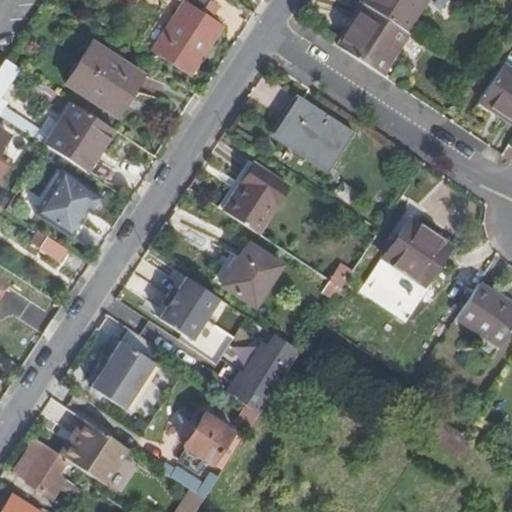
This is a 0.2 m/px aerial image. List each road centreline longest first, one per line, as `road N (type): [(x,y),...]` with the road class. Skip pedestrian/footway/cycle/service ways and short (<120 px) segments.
road 1 (residential): [(267,32),(0,439)]
road 2 (residential): [(511,185),(448,154),(267,32)]
